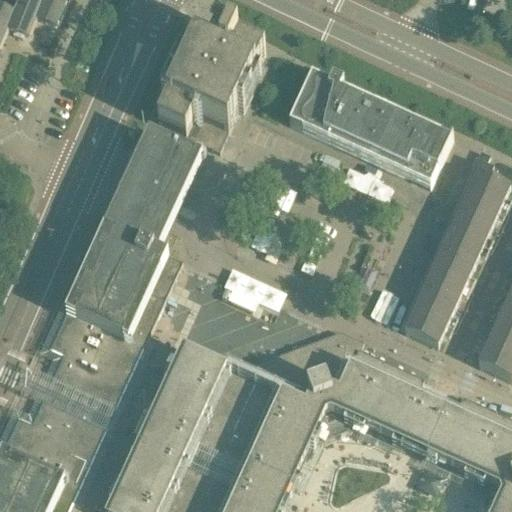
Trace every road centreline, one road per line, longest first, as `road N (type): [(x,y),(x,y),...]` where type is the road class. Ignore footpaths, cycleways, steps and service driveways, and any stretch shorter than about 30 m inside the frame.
road 1 (unclassified): [(79,173),(210,228),(209,256),(253,286),(511,404)]
road 2 (tertiary): [(79,173),(154,0)]
road 3 (tertiary): [(19,324),(79,173)]
road 4 (residential): [(22,152),(86,3)]
road 5 (tertiary): [(265,0),(405,64)]
